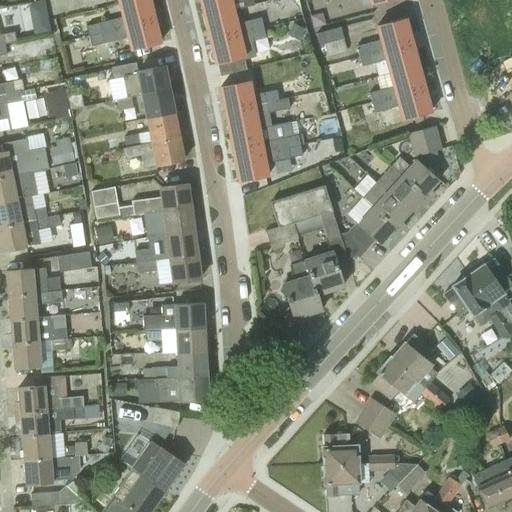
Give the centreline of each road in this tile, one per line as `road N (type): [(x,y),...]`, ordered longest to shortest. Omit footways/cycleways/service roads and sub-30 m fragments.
road 1 (residential): [(277,412),(239,368),(212,175),(172,0)]
road 2 (residential): [(277,412),(502,176)]
road 3 (residential): [(431,0),(474,149),(502,176)]
